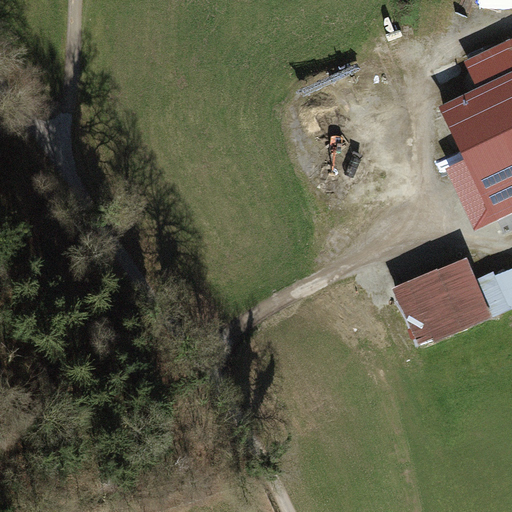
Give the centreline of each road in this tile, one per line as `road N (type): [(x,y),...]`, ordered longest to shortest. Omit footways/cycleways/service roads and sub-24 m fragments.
road 1 (track): [(289,511),(197,357),(63,166)]
road 2 (unknown): [(197,357),(462,220)]
road 3 (track): [(70,0),(63,166)]
